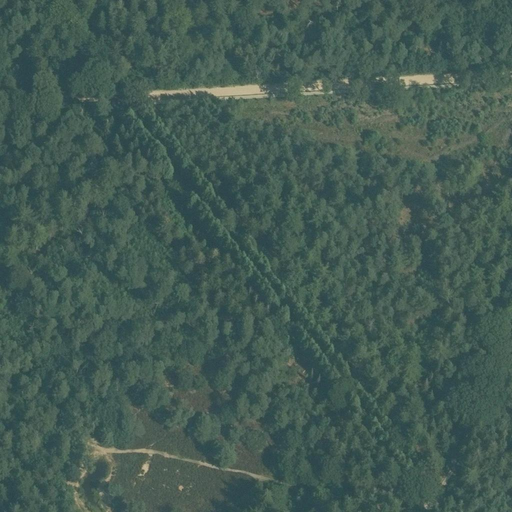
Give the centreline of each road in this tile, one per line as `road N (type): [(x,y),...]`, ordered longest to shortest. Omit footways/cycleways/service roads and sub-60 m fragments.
road 1 (track): [(429,495),(172,164)]
road 2 (track): [(116,96),(511,73)]
road 3 (track): [(353,511),(188,458),(99,445),(65,427),(0,427)]
road 4 (track): [(453,485),(497,345),(511,324)]
